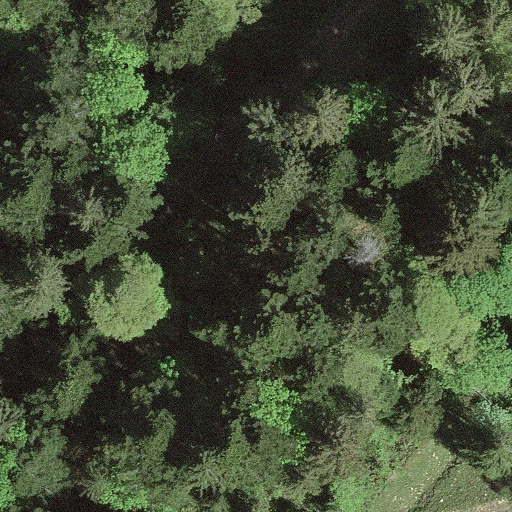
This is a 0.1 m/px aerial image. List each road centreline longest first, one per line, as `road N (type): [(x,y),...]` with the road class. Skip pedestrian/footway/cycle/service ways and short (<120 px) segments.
road 1 (track): [(0,364),(359,0)]
road 2 (track): [(511,362),(384,511)]
